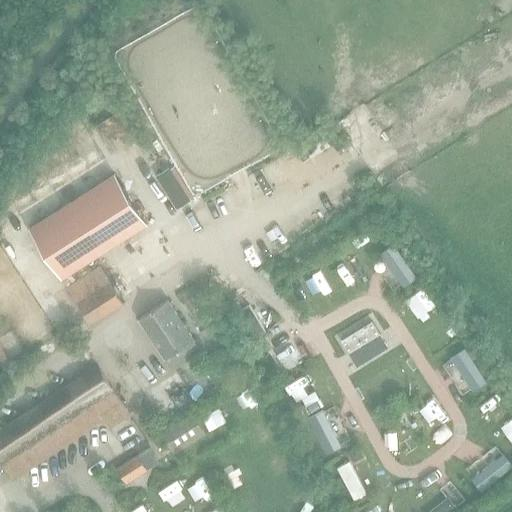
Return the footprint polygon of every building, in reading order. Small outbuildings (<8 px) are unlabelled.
[(62,276),(145,222),(113,173),(30,226),(62,276)] [(64,284),(87,322),(120,301),(97,264),(64,284)] [(170,370),(200,351),(167,302),(138,321),(170,370)] [(369,321),(343,338),(349,348),(376,331),(369,321)] [(387,355),(360,373),(367,383),(393,365),(387,355)] [(0,461),(11,479),(122,406),(96,365),(0,428),(0,461)] [(156,431),(170,453),(202,432),(188,411),(156,431)] [(113,466),(123,483),(144,470),(133,453),(113,466)]
